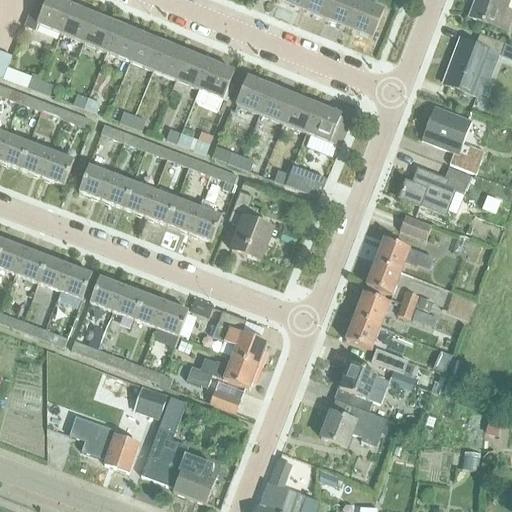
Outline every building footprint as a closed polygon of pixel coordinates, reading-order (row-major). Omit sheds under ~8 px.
[(61,37),(73,8),(52,0),(48,0),(46,4),(36,0),(24,29),(35,34),(38,27),(61,37)] [(281,0),(280,4),(303,13),(307,0),(281,0)] [(307,0),(303,13),(325,22),(334,0),(307,0)] [(360,3),(352,0),(334,0),(325,22),(348,31),(360,3)] [(475,0),(468,19),(507,34),(511,20),(511,15),(503,12),(507,0),(475,0)] [(384,13),(360,3),(348,31),(372,41),(384,13)] [(73,8),(61,37),(84,46),(96,18),(73,8)] [(96,18),(84,46),(107,56),(119,27),(96,18)] [(119,27),(107,56),(130,65),(142,37),(119,27)] [(455,60),(444,87),(473,98),(483,101),(489,85),(479,81),(490,53),(501,58),(505,45),(479,36),(475,47),(460,41),(453,60),(455,60)] [(165,46),(142,37),(130,65),(153,74),(165,46)] [(165,46),(153,74),(176,84),(188,55),(165,46)] [(511,48),(506,47),(502,59),(511,62),(511,48)] [(12,58),(0,53),(0,79),(3,81),(12,58)] [(188,55),(176,84),(199,93),(211,65),(188,55)] [(199,93),(195,103),(219,112),(223,102),(234,74),(211,65),(199,93)] [(38,94),(42,84),(31,80),(27,90),(38,94)] [(260,118),(272,89),(248,80),(236,108),(260,118)] [(42,84),(38,94),(49,98),(53,88),(42,84)] [(2,89),(0,93),(0,98),(20,106),(24,97),(2,89)] [(295,99),(272,89),(260,118),(283,127),(295,99)] [(45,105),(24,97),(20,106),(42,115),(45,105)] [(84,112),(88,102),(77,97),(73,107),(84,112)] [(317,108),(295,99),(283,127),(306,136),(317,108)] [(88,102),(84,112),(96,116),(99,106),(88,102)] [(67,113),(45,105),(42,115),(63,123),(67,113)] [(317,108),(306,136),(329,146),(340,150),(350,125),(340,121),(341,118),(341,117),(341,112),(330,108),(326,112),(317,108)] [(454,156),(450,167),(476,177),(485,155),(470,149),(469,150),(463,148),(471,125),(434,111),(422,144),(454,156)] [(90,122),(67,113),(63,123),(86,131),(90,122)] [(131,129),(135,119),(124,115),(120,125),(131,129)] [(135,119),(131,129),(142,133),(146,123),(135,119)] [(124,146),(127,136),(105,128),(101,137),(124,146)] [(177,147),(181,137),(170,133),(166,143),(177,147)] [(149,145),(127,136),(124,146),(145,154),(149,145)] [(181,137),(177,147),(188,151),(192,141),(181,137)] [(8,138),(0,158),(0,164),(20,172),(30,146),(8,138)] [(149,145),(145,154),(167,162),(171,153),(149,145)] [(30,146),(20,172),(41,181),(51,154),(30,146)] [(171,153),(167,162),(189,171),(192,161),(171,153)] [(74,163),(51,154),(41,181),(64,189),(74,163)] [(239,170),(243,160),(231,156),(228,166),(239,170)] [(243,160),(239,170),(250,174),(253,164),(243,160)] [(192,161),(189,171),(195,173),(211,179),(214,170),(192,161)] [(102,204),(112,177),(89,169),(79,195),(102,204)] [(289,178),(285,188),(296,192),(319,201),(326,182),(303,173),(292,169),(289,178)] [(214,170),(211,179),(225,184),(222,192),(232,196),(235,188),(234,188),(237,178),(214,170)] [(189,171),(186,179),(192,182),(195,173),(189,171)] [(448,171),(444,182),(447,184),(445,189),(454,192),(458,194),(465,177),(448,171)] [(406,184),(400,201),(420,209),(444,219),(447,213),(456,217),(470,179),(465,177),(458,194),(454,192),(445,189),(447,184),(444,182),(418,173),(413,187),(406,184)] [(285,188),(289,178),(278,174),(274,184),(285,188)] [(133,186),(112,177),(102,204),(123,212),(133,186)] [(133,186),(123,212),(145,220),(155,194),(133,186)] [(177,202),(155,194),(145,220),(167,229),(177,202)] [(260,264),(272,232),(252,224),(257,211),(250,209),(253,200),(240,194),(228,224),(241,229),(232,253),(260,264)] [(485,211),(500,216),(506,201),(490,195),(485,211)] [(199,211),(177,202),(167,229),(189,237),(199,211)] [(221,219),(199,211),(189,237),(211,246),(221,219)] [(406,219),(400,235),(426,246),(432,229),(406,219)] [(429,272),(433,260),(422,256),(410,251),(384,242),(376,265),(401,275),(405,265),(417,269),(417,267),(429,272)] [(26,252),(4,243),(0,253),(0,272),(16,278),(26,252)] [(47,260),(26,252),(16,278),(37,287),(47,260)] [(47,260),(37,287),(59,295),(69,268),(47,260)] [(401,275),(376,265),(367,289),(392,298),(401,275)] [(92,277),(69,268),(59,295),(82,303),(92,277)] [(113,315),(123,289),(100,280),(90,307),(113,315)] [(123,289),(113,315),(134,323),(144,297),(123,289)] [(407,294),(403,307),(414,311),(419,299),(407,294)] [(364,296),(355,319),(380,329),(389,306),(364,296)] [(144,297),(134,323),(156,332),(166,305),(144,297)] [(427,315),(431,304),(419,300),(416,310),(427,315)] [(189,314),(166,305),(156,332),(179,340),(180,338),(188,317),(189,314)] [(414,312),(414,311),(403,307),(398,318),(410,323),(411,320),(414,312)] [(414,312),(411,320),(438,331),(441,323),(414,312)] [(222,315),(212,341),(224,345),(220,355),(232,359),(262,370),(267,357),(263,355),(267,346),(241,336),(246,324),(222,315)] [(23,325),(1,317),(0,318),(0,328),(19,335),(23,325)] [(188,317),(180,338),(188,342),(196,321),(188,317)] [(380,329),(355,319),(346,343),(371,353),(380,329)] [(44,333),(23,325),(19,335),(40,343),(44,333)] [(396,332),(389,346),(408,355),(415,340),(396,332)] [(44,333),(40,343),(63,352),(67,342),(44,333)] [(428,335),(423,347),(430,350),(434,338),(428,335)] [(181,343),(177,352),(189,356),(192,347),(181,343)] [(94,364),(98,354),(74,344),(70,355),(94,364)] [(376,352),(371,365),(379,368),(393,373),(403,377),(407,366),(408,364),(376,352)] [(120,362),(98,354),(94,364),(116,372),(120,362)] [(256,385),(262,370),(232,359),(228,369),(216,365),(215,366),(204,362),(200,374),(192,371),(187,385),(207,392),(212,379),(223,383),(249,393),(252,383),(256,385)] [(142,370),(120,362),(116,372),(138,380),(142,370)] [(338,392),(334,403),(337,404),(354,410),(370,416),(374,405),(380,407),(386,390),(382,388),(384,382),(377,379),(378,376),(350,365),(339,392),(338,392)] [(142,370),(138,380),(160,388),(164,378),(142,370)] [(403,377),(393,373),(388,385),(410,393),(414,382),(403,377)] [(172,382),(164,378),(160,388),(169,391),(172,382)] [(418,383),(416,388),(433,394),(436,385),(422,380),(420,384),(418,383)] [(214,394),(210,407),(235,417),(240,404),(244,395),(218,385),(214,394)] [(168,399),(144,391),(136,415),(159,423),(168,399)] [(171,401),(159,431),(160,432),(174,437),(186,407),(171,401)] [(331,415),(321,441),(347,451),(352,437),(361,441),(360,445),(371,449),(376,437),(382,421),(370,416),(354,410),(349,422),(332,416),(331,415)] [(77,420),(70,439),(86,444),(83,454),(106,463),(104,467),(129,476),(139,447),(128,442),(129,439),(116,434),(77,420)] [(428,420),(423,431),(431,434),(435,422),(428,420)] [(489,422),(485,435),(497,438),(500,425),(489,422)] [(384,436),(393,440),(398,428),(389,424),(384,436)] [(157,437),(157,438),(141,479),(174,492),(173,495),(206,508),(217,479),(211,476),(214,469),(201,464),(200,467),(185,461),(186,458),(185,457),(188,450),(172,444),(158,438),(157,437)] [(464,455),(461,472),(477,474),(479,457),(464,455)] [(271,487),(283,491),(292,468),(280,464),(271,487)] [(328,488),(332,477),(320,472),(320,485),(328,488)] [(257,509),(255,511),(301,511),(306,499),(287,492),(287,493),(283,491),(271,487),(267,486),(257,509)]
